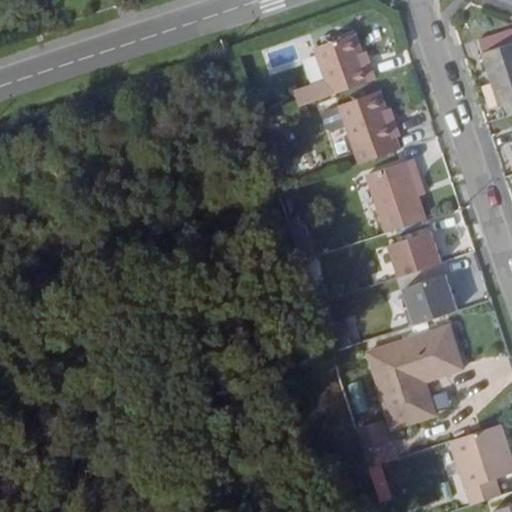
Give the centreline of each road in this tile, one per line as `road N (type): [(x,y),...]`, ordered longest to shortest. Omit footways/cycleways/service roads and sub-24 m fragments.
road 1 (residential): [(417,0),(511,286)]
road 2 (secondary): [(262,0),(0,85)]
